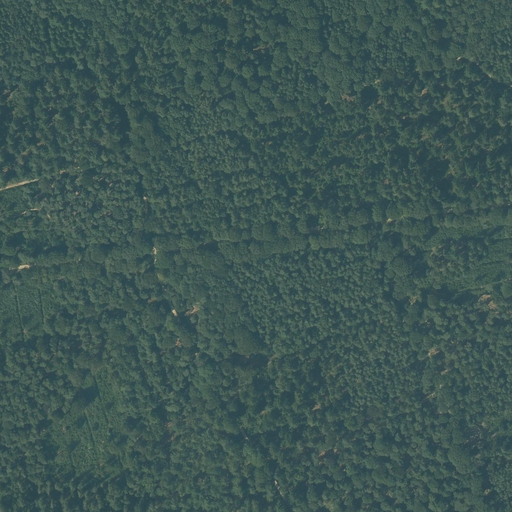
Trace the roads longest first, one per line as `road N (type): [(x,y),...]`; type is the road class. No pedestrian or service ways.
road 1 (track): [(0,191),(463,51)]
road 2 (track): [(152,247),(511,199)]
road 3 (track): [(263,464),(183,331),(152,247)]
road 4 (track): [(131,40),(152,247)]
road 5 (track): [(0,384),(197,358)]
road 6 (track): [(0,267),(152,247)]
